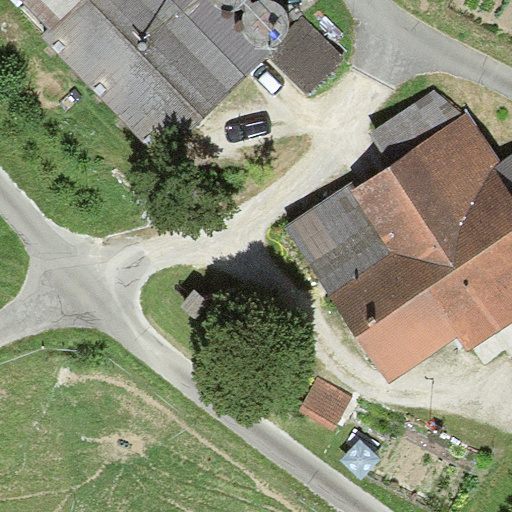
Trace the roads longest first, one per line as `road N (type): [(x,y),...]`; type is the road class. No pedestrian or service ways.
road 1 (track): [(400,43),(322,145),(225,218),(126,256),(0,325)]
road 2 (unclassified): [(369,511),(121,324),(0,192)]
road 3 (unclassified): [(511,91),(400,43),(355,0)]
